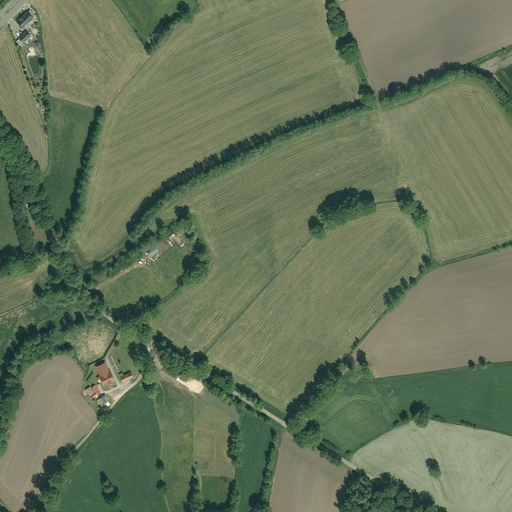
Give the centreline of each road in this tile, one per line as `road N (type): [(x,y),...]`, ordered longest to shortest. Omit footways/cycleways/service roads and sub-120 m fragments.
road 1 (residential): [(0,132),(84,289),(110,320),(418,511)]
road 2 (track): [(44,511),(138,378),(150,339)]
